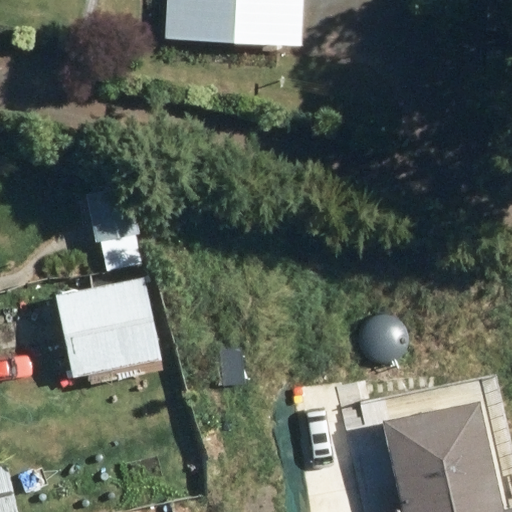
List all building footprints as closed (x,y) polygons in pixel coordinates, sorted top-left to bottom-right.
[(298,39),(300,0),(163,0),(162,34),(298,39)] [(511,0),(479,0),(479,34),(511,34),(511,0)] [(80,187),(92,236),(135,225),(124,177),(80,187)] [(51,287),(70,370),(156,351),(138,268),(51,287)] [(0,511),(11,511),(0,459),(0,458),(0,511)]
